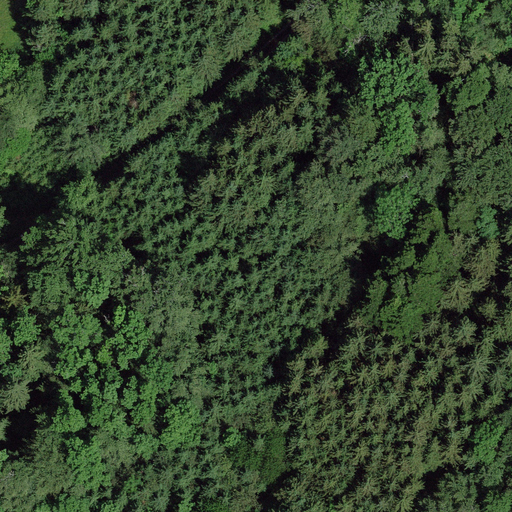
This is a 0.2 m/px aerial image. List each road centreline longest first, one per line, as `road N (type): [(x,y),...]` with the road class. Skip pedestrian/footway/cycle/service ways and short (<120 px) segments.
road 1 (track): [(315,0),(276,43),(44,233)]
road 2 (track): [(413,511),(511,427)]
